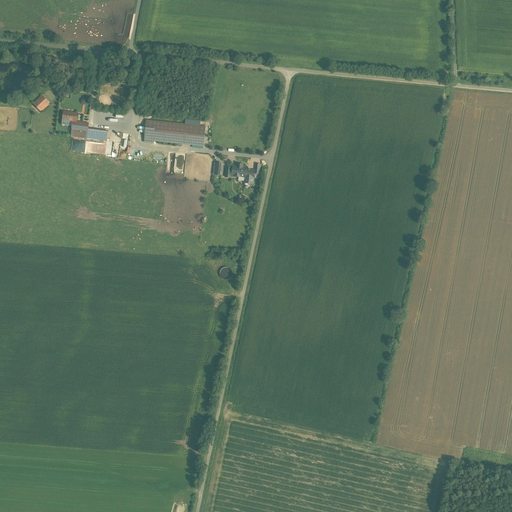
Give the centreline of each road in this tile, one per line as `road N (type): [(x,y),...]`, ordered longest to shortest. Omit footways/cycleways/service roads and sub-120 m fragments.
road 1 (unclassified): [(199,511),(290,71)]
road 2 (unclassified): [(290,71),(511,91)]
road 3 (unclassified): [(290,71),(129,53)]
road 4 (unclassified): [(129,53),(0,41)]
